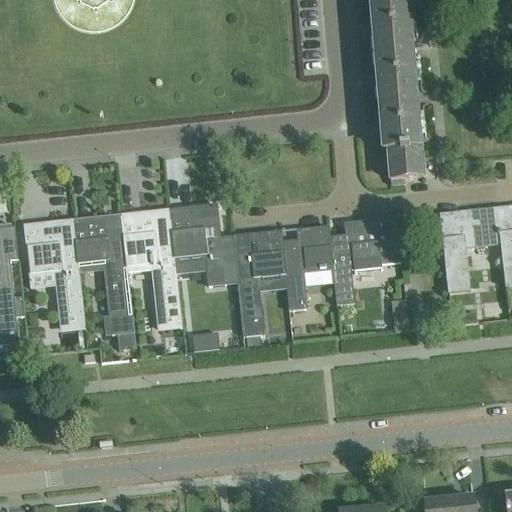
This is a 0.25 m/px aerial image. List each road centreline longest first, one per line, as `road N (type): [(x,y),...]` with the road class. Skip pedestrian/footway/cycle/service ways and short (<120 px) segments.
road 1 (residential): [(0,155),(342,118)]
road 2 (residential): [(0,485),(263,456)]
road 3 (residential): [(263,456),(511,428)]
road 4 (residential): [(350,212),(511,195)]
